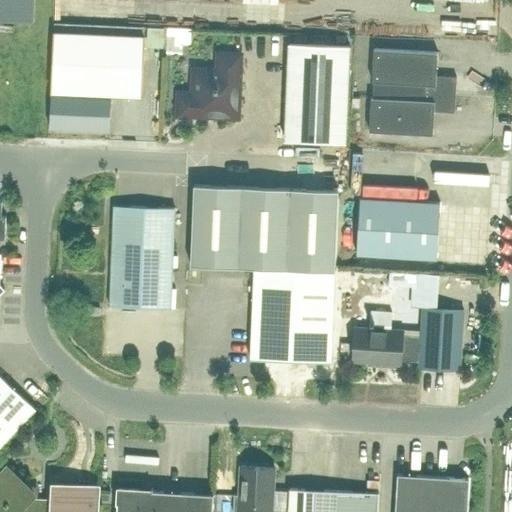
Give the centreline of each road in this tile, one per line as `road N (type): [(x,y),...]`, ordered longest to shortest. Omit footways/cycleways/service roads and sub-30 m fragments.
road 1 (unclassified): [(40,160),(33,317),(50,357),(99,397),(146,409),(456,423),(493,410),(511,385)]
road 2 (unclassified): [(182,164),(40,160)]
